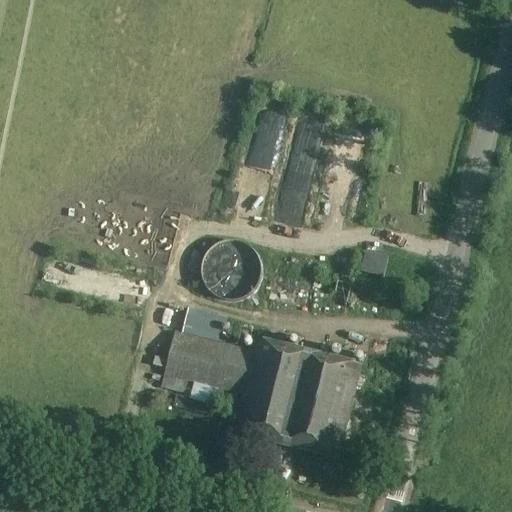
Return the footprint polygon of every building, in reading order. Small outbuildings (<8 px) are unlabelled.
[(294,129),(279,177),(301,184),(316,136),(294,129)] [(97,201),(107,216),(118,209),(108,194),(97,201)] [(264,276),(264,273),(264,270),(264,268),(263,265),(262,262),(261,260),(260,258),(258,255),(257,253),(255,251),(253,250),(251,248),(249,246),(246,245),(244,244),(241,243),(239,243),(236,242),(233,242),(231,242),(228,243),(225,243),(223,244),(220,245),(218,246),(216,248),(214,250),(212,251),(210,253),(208,255),(207,258),(206,260),(205,263),(204,265),(203,268),(203,270),(203,273),(203,276),(203,278),(204,281),(205,283),(206,286),(207,288),(208,291),(210,293),(212,295),(214,296),(216,298),(218,299),(220,301),(223,302),(225,303),(228,303),(231,303),(233,304),(236,303),(239,303),(241,303),(244,302),(246,301),(249,300),(251,298),(253,296),(255,295),(257,293),(258,291),(260,288),(261,286),(262,283),(263,281),(264,278),(264,276)] [(386,280),(391,260),(368,255),(363,274),(386,280)] [(51,295),(41,330),(51,334),(62,298),(51,295)] [(308,306),(286,310),(290,331),(312,328),(308,306)] [(183,331),(219,341),(222,329),(186,320),(183,331)] [(254,353),(174,334),(161,389),(187,395),(190,383),(245,396),(235,437),(338,462),(362,366),(257,340),(254,353)] [(214,405),(177,395),(174,408),(211,417),(214,405)]
